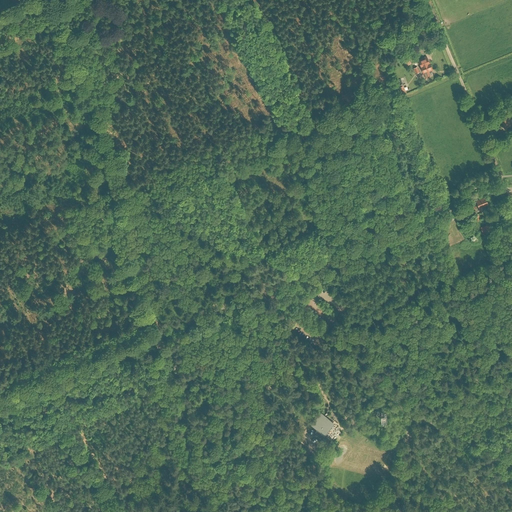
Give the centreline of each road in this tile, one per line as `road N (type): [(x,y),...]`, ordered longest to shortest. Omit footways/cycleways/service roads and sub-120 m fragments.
road 1 (unclassified): [(0,399),(442,218),(473,186),(511,189)]
road 2 (track): [(153,328),(124,197),(47,0)]
road 3 (track): [(426,0),(499,176)]
road 4 (track): [(196,445),(153,328)]
